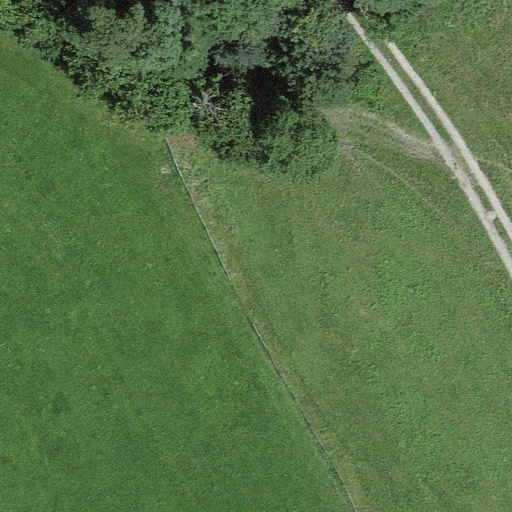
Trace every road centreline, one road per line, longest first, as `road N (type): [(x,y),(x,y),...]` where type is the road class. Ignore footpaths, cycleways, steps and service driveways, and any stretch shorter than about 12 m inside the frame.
road 1 (track): [(481,169),(145,46),(66,0)]
road 2 (track): [(369,0),(511,223)]
